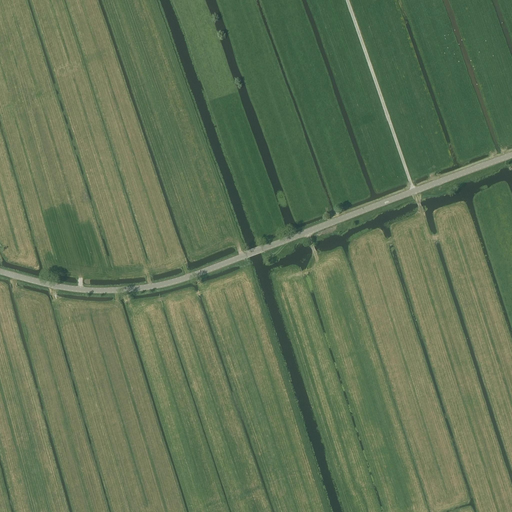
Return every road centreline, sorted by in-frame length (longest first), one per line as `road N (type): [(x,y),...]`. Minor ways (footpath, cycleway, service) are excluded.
road 1 (unclassified): [(246,255),(511,154)]
road 2 (unclassified): [(246,255),(153,287),(114,291),(0,272)]
road 3 (track): [(413,191),(346,0)]
